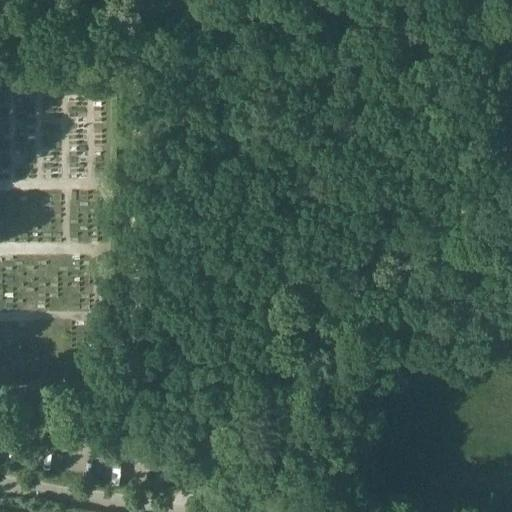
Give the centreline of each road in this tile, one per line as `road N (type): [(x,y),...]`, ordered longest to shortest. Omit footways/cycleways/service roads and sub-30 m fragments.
road 1 (track): [(229,511),(219,476),(224,456),(296,382),(329,310),(486,190),(511,143)]
road 2 (residential): [(181,511),(0,483)]
